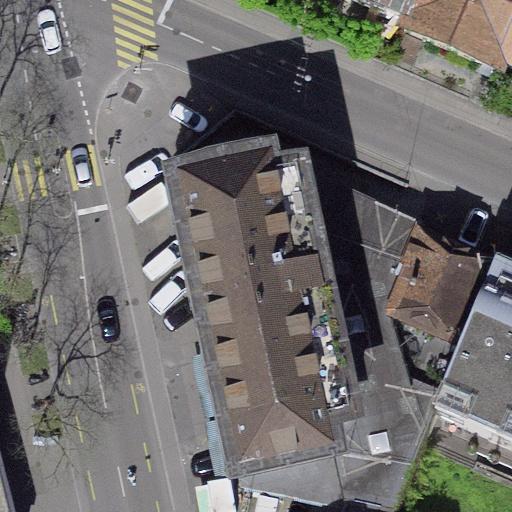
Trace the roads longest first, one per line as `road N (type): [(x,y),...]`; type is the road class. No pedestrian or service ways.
road 1 (primary): [(18,0),(127,511)]
road 2 (residential): [(92,0),(511,179)]
